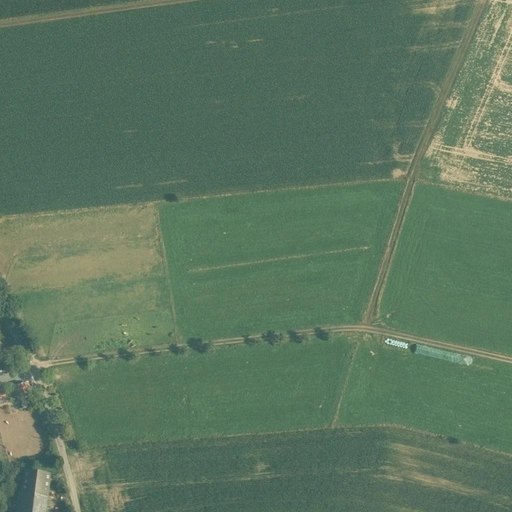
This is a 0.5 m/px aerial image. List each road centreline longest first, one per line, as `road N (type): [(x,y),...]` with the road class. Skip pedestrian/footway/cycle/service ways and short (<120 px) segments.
road 1 (track): [(29,369),(364,330),(511,359)]
road 2 (track): [(380,330),(428,169),(500,0)]
road 3 (track): [(0,29),(213,0)]
